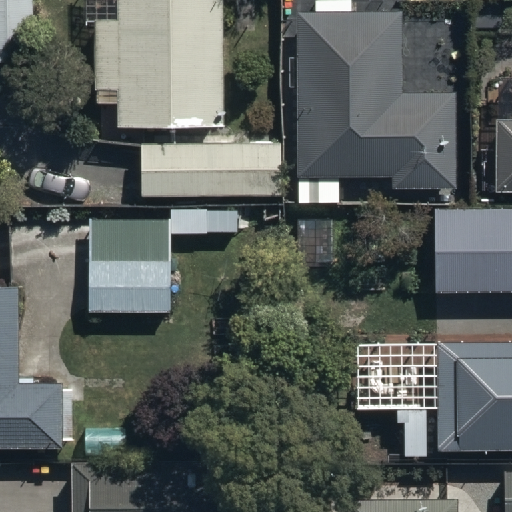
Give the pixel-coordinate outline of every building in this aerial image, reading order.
[(0,0),(0,55),(30,55),(29,0),(0,0)] [(118,98),(118,118),(221,118),(220,0),(117,0),(118,12),(91,12),(91,98),(118,98)] [(402,4),(291,4),(291,169),(393,169),(393,180),(456,180),(456,83),(402,83),(402,4)] [(511,113),(493,114),(495,184),(511,183),(511,113)] [(279,134),(135,134),(135,186),(279,186),(279,134)] [(511,199),(428,201),(429,285),(511,283),(511,199)] [(334,206),(288,205),(288,271),(334,271),(334,206)] [(84,210),(84,302),(169,302),(170,210),(84,210)] [(0,440),(62,440),(62,372),(15,372),(15,273),(0,273),(0,440)] [(511,328),(439,328),(438,441),(511,441),(511,328)] [(67,464),(66,511),(234,511),(234,464),(67,464)] [(511,511),(511,468),(498,469),(498,511),(511,511)] [(452,511),(453,499),(346,499),(346,511),(452,511)]
